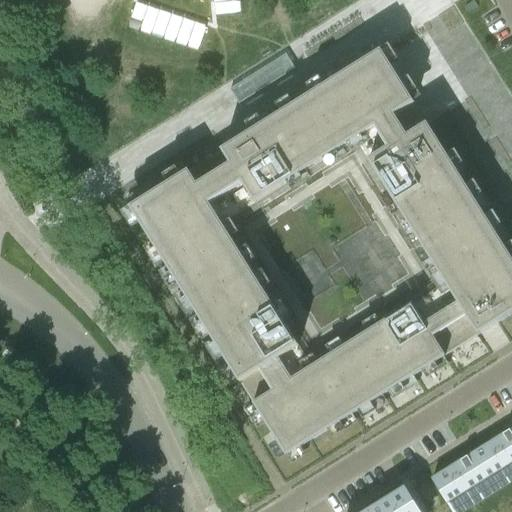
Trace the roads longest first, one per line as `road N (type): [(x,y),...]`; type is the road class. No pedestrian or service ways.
road 1 (tertiary): [(175,511),(131,419),(93,364),(0,285)]
road 2 (residential): [(278,511),(511,366)]
